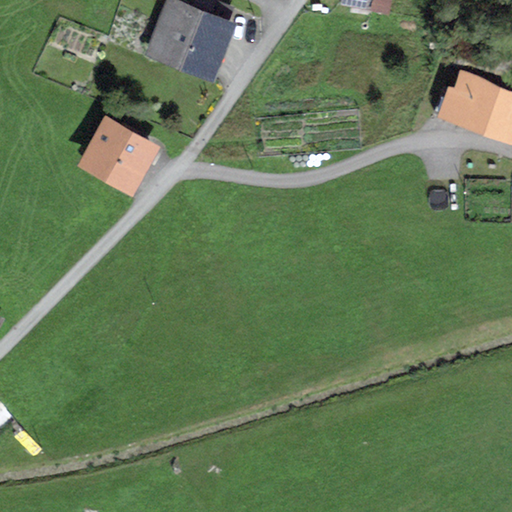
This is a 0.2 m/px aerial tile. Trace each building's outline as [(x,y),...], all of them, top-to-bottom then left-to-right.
[(180,0),(173,0),(155,46),(210,68),(227,24),(224,23),(230,8),(210,0),(194,0),(191,9),(186,8),(188,3),(180,0)] [(387,11),(389,0),(372,0),(372,8),(387,11)] [(459,121),(461,115),(486,123),(499,88),(464,74),(458,91),(443,86),(434,112),(459,121)] [(507,140),(509,132),(511,133),(511,92),(499,88),(486,123),(490,125),(487,133),(507,140)] [(108,122),(87,159),(130,183),(151,146),(108,122)]
